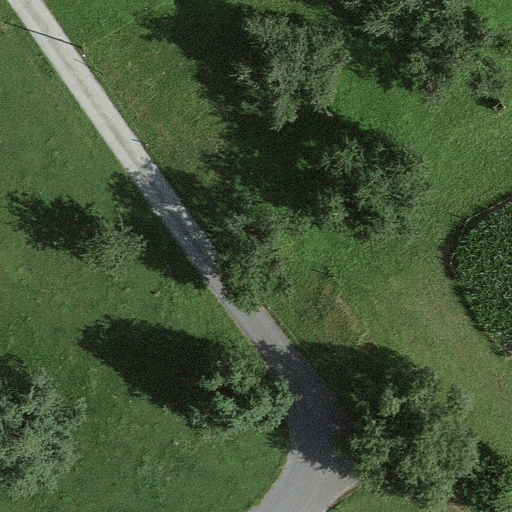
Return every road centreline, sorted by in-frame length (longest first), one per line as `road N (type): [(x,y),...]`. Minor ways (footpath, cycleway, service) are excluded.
road 1 (track): [(24,0),(280,352),(310,410),(315,456)]
road 2 (track): [(315,456),(375,462),(453,511)]
